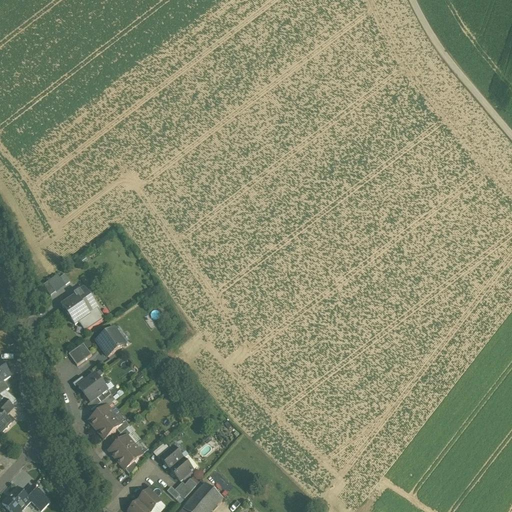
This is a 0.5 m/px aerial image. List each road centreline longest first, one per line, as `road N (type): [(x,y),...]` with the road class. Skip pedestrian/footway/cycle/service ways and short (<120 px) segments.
road 1 (residential): [(0,276),(42,446)]
road 2 (track): [(412,0),(439,47),(511,131)]
road 3 (residential): [(123,497),(88,451),(67,380)]
